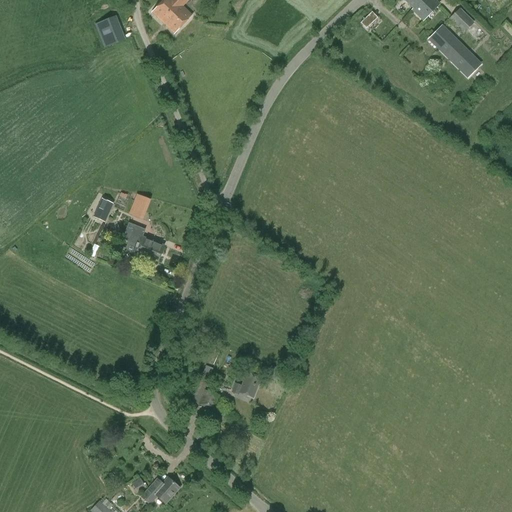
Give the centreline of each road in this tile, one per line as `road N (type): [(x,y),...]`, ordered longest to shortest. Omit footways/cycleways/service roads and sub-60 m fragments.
road 1 (unclassified): [(270,511),(171,428),(153,398),(152,379),(215,216)]
road 2 (unclassified): [(215,216),(280,77),(359,0)]
road 3 (unclassified): [(133,0),(215,216)]
